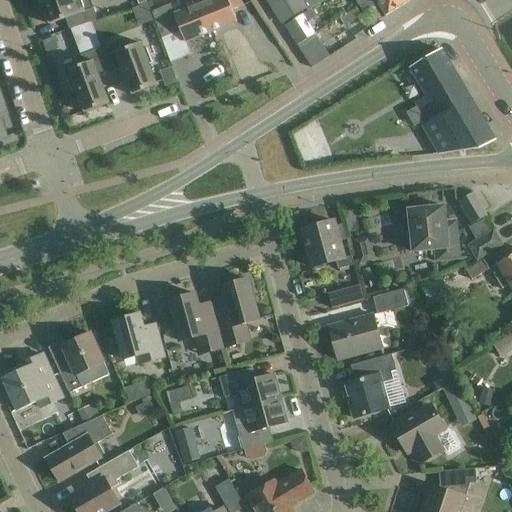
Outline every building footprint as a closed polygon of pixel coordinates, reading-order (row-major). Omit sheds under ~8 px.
[(51,0),(42,3),(50,25),(68,19),(72,29),(92,22),(99,20),(95,9),(91,0),(51,0)] [(210,0),(200,4),(212,32),(237,21),(233,11),(243,6),(240,0),(210,0)] [(302,0),(283,0),(272,7),(283,24),(308,8),(302,0)] [(379,5),(386,17),(411,1),(410,0),(369,0),(360,6),(365,14),(379,5)] [(186,42),(212,32),(200,4),(176,14),(172,5),(152,13),(163,39),(182,32),(186,42)] [(357,9),(342,19),(347,26),(362,17),(361,16),(357,9)] [(285,27),(288,32),(298,46),(316,34),(318,33),(311,21),(315,18),(310,11),(285,27)] [(71,77),(68,78),(74,93),(77,92),(85,113),(110,104),(100,77),(111,73),(102,48),(92,22),(72,29),(82,56),(85,65),(69,71),(71,77)] [(330,56),(316,34),(298,46),(311,68),(330,56)] [(55,38),(44,42),(47,52),(58,48),(55,38)] [(122,41),(102,48),(111,73),(122,69),(132,95),(157,86),(149,64),(152,64),(147,48),(144,49),(141,43),(125,49),(122,41)] [(496,141),(442,50),(411,68),(424,93),(427,97),(417,103),(424,116),(430,125),(425,128),(442,157),(482,149),(496,141)] [(417,107),(407,113),(415,126),(425,121),(417,107)] [(401,149),(382,150),(382,171),(402,170),(401,149)] [(487,216),(474,193),(460,201),(474,224),(487,216)] [(445,206),(409,210),(414,252),(436,250),(437,262),(461,259),(457,226),(447,227),(445,206)] [(344,259),(334,221),(303,230),(314,268),(337,262),(339,270),(354,265),(352,257),(344,259)] [(503,245),(495,231),(470,246),(478,260),(503,245)] [(354,240),(360,264),(376,260),(369,236),(354,240)] [(511,255),(505,260),(494,267),(496,271),(495,275),(503,289),(509,285),(511,289),(511,255)] [(484,261),(467,271),(473,280),(490,270),(484,261)] [(225,348),(239,344),(250,341),(245,324),(260,319),(249,279),(222,287),(226,300),(213,304),(225,348)] [(443,279),(417,290),(420,297),(427,294),(432,306),(450,298),(443,279)] [(364,300),(360,286),(329,294),(333,309),(364,300)] [(409,307),(404,290),(373,298),(378,315),(409,307)] [(200,355),(220,349),(225,348),(213,304),(200,307),(196,294),(170,301),(175,321),(180,342),(195,338),(200,355)] [(114,322),(119,341),(124,361),(139,357),(141,365),(165,358),(156,325),(144,328),(141,314),(114,322)] [(339,361),(358,356),(383,349),(374,315),(349,321),(330,327),(339,361)] [(70,363),(58,368),(67,386),(70,394),(94,383),(110,375),(105,364),(99,352),(91,333),(63,346),(70,363)] [(511,334),(494,346),(501,358),(511,351),(511,334)] [(44,355),(30,361),(21,365),(23,371),(4,380),(18,411),(38,401),(42,409),(64,399),(44,355)] [(355,419),(374,413),(389,409),(382,384),(394,381),(392,373),(397,372),(392,355),(371,361),(351,366),(356,381),(345,384),(355,419)] [(459,381),(455,373),(449,362),(438,368),(444,378),(434,383),(439,392),(444,390),(449,387),(459,381)] [(245,408),(281,398),(275,375),(250,382),(247,370),(220,378),(225,398),(241,394),(245,408)] [(449,387),(444,390),(455,411),(470,403),(463,390),(459,381),(449,387)] [(137,385),(125,389),(132,402),(141,398),(137,385)] [(484,389),(480,405),(491,408),(495,392),(484,389)] [(281,398),(245,408),(249,423),(237,426),(244,450),(267,444),(263,429),(288,423),(281,398)] [(408,454),(414,450),(421,464),(446,450),(450,457),(462,450),(461,447),(463,445),(455,430),(452,432),(451,429),(446,432),(431,405),(415,415),(414,412),(409,415),(392,425),(408,454)] [(60,482),(77,472),(102,458),(94,445),(113,434),(102,415),(63,434),(70,446),(47,459),(60,482)] [(484,415),(478,418),(484,430),(490,427),(484,415)] [(192,429),(177,433),(185,465),(201,460),(192,429)] [(498,438),(493,444),(502,452),(506,446),(498,438)] [(71,498),(75,506),(78,511),(106,511),(120,504),(112,489),(119,485),(117,481),(139,468),(129,451),(122,455),(87,476),(93,485),(71,498)] [(252,478),(266,467),(260,458),(246,469),(252,478)] [(439,489),(435,488),(430,486),(421,511),(461,511),(471,483),(477,483),(476,468),(454,471),(439,472),(441,484),(439,489)] [(275,482),(249,497),(257,511),(292,511),(290,508),(315,493),(302,471),(277,485),(275,482)] [(216,488),(229,511),(237,511),(246,508),(230,480),(216,488)] [(145,511),(140,502),(123,511),(145,511)]
